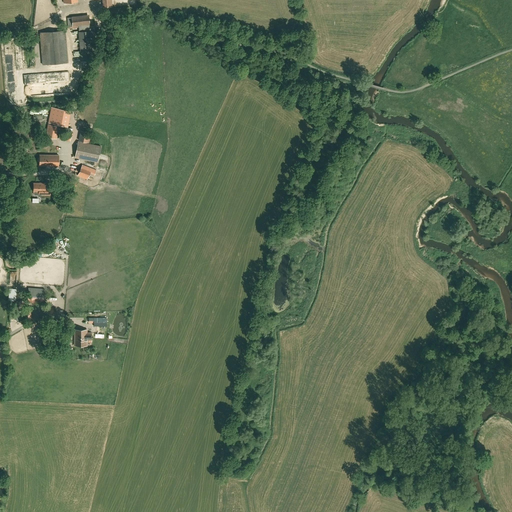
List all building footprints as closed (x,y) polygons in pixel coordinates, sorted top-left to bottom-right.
[(72,26),(71,18),(67,18),(68,28),(72,28),(73,33),(94,30),(94,26),(90,26),(89,24),(72,26)] [(68,62),(65,31),(40,32),(42,64),(68,62)] [(79,32),(81,61),(91,60),(90,42),(94,41),(93,31),(79,32)] [(51,107),(49,123),(66,126),(69,110),(51,107)] [(58,126),(48,124),(46,136),(56,138),(58,126)] [(58,139),(70,141),(71,134),(60,132),(58,139)] [(78,142),(75,157),(97,162),(101,147),(78,142)] [(39,155),(39,157),(38,157),(38,158),(38,161),(38,162),(39,162),(39,166),(58,166),(58,155),(39,155)] [(96,170),(92,168),(82,164),(78,175),(87,179),(90,173),(94,175),(96,170)] [(75,187),(77,181),(70,179),(67,184),(75,187)] [(45,183),(33,183),(33,192),(39,192),(39,195),(50,195),(50,188),(44,188),(45,183)] [(27,301),(44,303),(44,290),(41,289),(33,288),(28,288),(27,301)] [(14,301),(15,308),(21,307),(24,307),(23,300),(22,300),(18,301),(14,301)] [(93,318),(93,326),(106,326),(106,318),(93,318)] [(87,330),(74,330),(74,345),(87,345),(87,330)]
